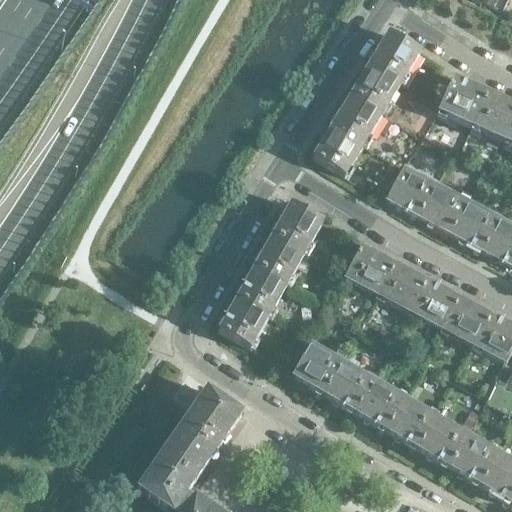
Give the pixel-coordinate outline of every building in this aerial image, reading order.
[(498,0),(483,0),(482,3),(494,9),(498,0)] [(369,70),(369,71),(399,89),(418,58),(388,39),(370,69),(369,70)] [(350,101),(350,102),(380,120),(399,89),(369,71),(351,99),(350,101)] [(471,133),(486,98),(453,83),(440,113),(438,118),(471,133)] [(479,136),(504,147),(511,129),(511,109),(486,98),(471,133),(467,141),(476,145),(479,136)] [(332,132),(331,133),(361,152),(380,120),(350,102),(332,130),(332,132)] [(331,133),(311,165),(343,183),(361,152),(331,133)] [(457,162),(468,168),(472,161),(460,156),(457,162)] [(417,223),(418,224),(435,191),(402,174),(401,176),(385,206),(415,222),(417,223)] [(447,239),(450,240),(467,208),(435,191),(418,224),(447,239)] [(273,238),(272,240),(304,259),(323,227),(290,208),(273,238)] [(479,256),(481,257),(499,224),(467,208),(450,240),(479,256)] [(511,273),(511,231),(499,224),(481,257),(511,273)] [(255,270),(254,272),(286,291),(304,259),(272,240),(255,270)] [(343,285),(375,302),(394,267),(364,250),(362,249),(344,282),(343,285)] [(375,302),(407,320),(426,284),(394,267),(375,302)] [(237,301),(236,303),(268,322),(286,291),(254,272),(237,301)] [(320,288),(332,295),(340,282),(328,275),(320,288)] [(407,320),(439,337),(458,302),(426,284),(407,320)] [(439,337),(471,354),(490,319),(458,302),(439,337)] [(268,322),(236,303),(217,336),(250,354),(268,322)] [(511,331),(490,319),(471,354),(504,372),(511,356),(511,331)] [(359,335),(350,330),(345,340),(355,345),(360,336),(359,335)] [(380,332),(376,341),(391,350),(396,340),(380,332)] [(68,348),(52,367),(79,390),(95,371),(68,348)] [(416,349),(411,360),(422,365),(427,354),(416,349)] [(319,400),(323,402),(342,369),(310,351),(291,383),(293,385),(319,400)] [(324,402),(354,420),(373,387),(342,369),(323,402),(324,402)] [(511,374),(504,389),(496,386),(493,391),(488,402),(486,404),(484,408),(486,409),(511,420),(511,374)] [(385,438),(386,438),(405,405),(373,387),(354,420),(356,421),(385,438)] [(485,387),(480,398),(488,402),(493,391),(485,387)] [(205,396),(182,430),(218,454),(241,420),(239,419),(205,396)] [(415,455),(417,456),(436,424),(405,405),(386,438),(387,439),(415,455)] [(470,415),(464,426),(471,430),(477,418),(470,415)] [(447,473),(449,474),(467,442),(436,424),(417,456),(418,457),(447,473)] [(182,430),(160,462),(195,487),(218,454),(182,430)] [(476,490),(480,492),(499,460),(467,442),(449,474),(450,475),(476,490)] [(511,467),(499,460),(480,492),(482,494),(510,510),(511,511),(511,510),(511,467)] [(189,511),(195,504),(187,498),(195,487),(160,462),(137,495),(161,511),(189,511)]
